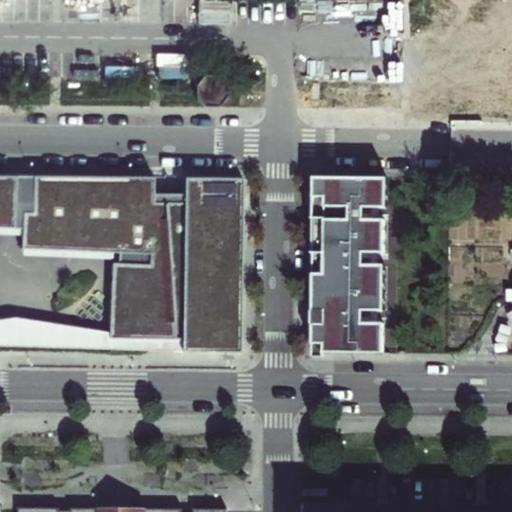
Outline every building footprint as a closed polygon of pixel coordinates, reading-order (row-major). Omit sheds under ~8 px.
[(220,106),(230,94),(230,86),(221,74),(205,73),(195,85),(195,93),(204,105),(220,106)] [(0,174),(0,231),(23,232),(23,251),(121,253),(121,263),(111,263),(110,331),(110,337),(181,339),(181,352),(239,352),(241,177),(180,177),(180,194),(180,202),(150,202),(150,193),(151,176),(0,174)] [(314,178),(313,353),(383,354),(383,322),(361,322),(362,310),(384,310),(384,264),(362,264),(362,252),(383,252),(383,219),(363,219),(363,207),(387,207),(387,179),(314,178)] [(150,202),(180,202),(180,194),(150,193),(150,202)] [(0,345),(181,352),(181,339),(110,337),(110,331),(11,320),(0,321),(0,345)]
